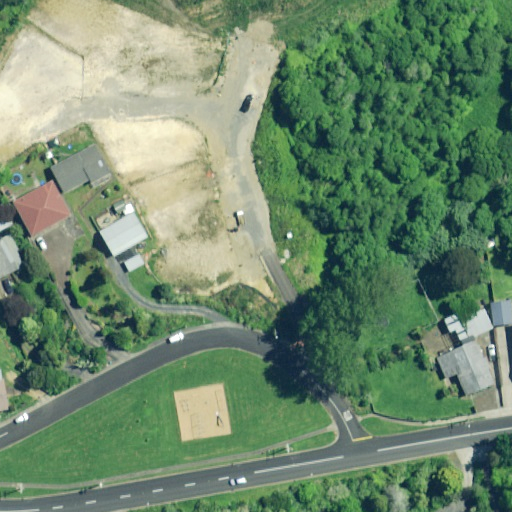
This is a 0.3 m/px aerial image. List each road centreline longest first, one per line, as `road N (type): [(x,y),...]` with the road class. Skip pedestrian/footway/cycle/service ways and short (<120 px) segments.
road 1 (residential): [(299,368),(300,316),(233,173),(236,37)]
road 2 (residential): [(30,511),(357,454)]
road 3 (residential): [(0,436),(199,339),(246,339),(299,368)]
road 4 (residential): [(357,454),(511,428)]
